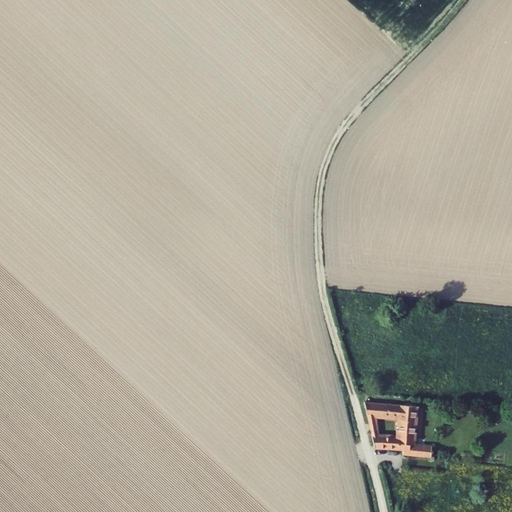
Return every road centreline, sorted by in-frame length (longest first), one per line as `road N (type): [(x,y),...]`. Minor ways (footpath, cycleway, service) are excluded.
road 1 (track): [(468,0),(332,138),(319,178),(318,255)]
road 2 (unclassified): [(318,255),(383,511)]
